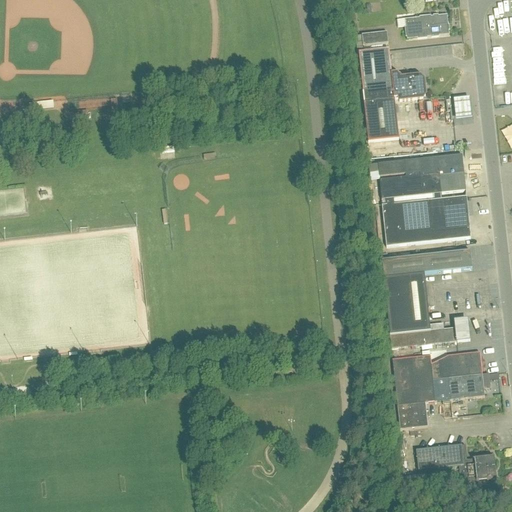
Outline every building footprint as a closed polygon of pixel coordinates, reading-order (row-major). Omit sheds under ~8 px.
[(407,41),(449,37),(447,17),(405,21),(407,41)] [(363,49),(388,46),(387,35),(362,37),(363,49)] [(396,77),(392,78),(389,52),(359,55),(368,144),(398,141),(394,101),(399,101),(399,104),(422,101),(425,97),(424,83),(420,80),(400,82),(400,80),(396,77)] [(468,97),(452,99),(455,120),(470,118),(468,97)] [(428,203),(442,202),(441,196),(465,194),(461,158),(378,167),(379,180),(405,177),(405,180),(380,183),(382,209),(428,204),(428,203)] [(432,235),(469,231),(466,200),(442,202),(428,203),(428,204),(432,235)] [(470,241),(469,231),(432,235),(428,204),(382,209),(381,209),(386,250),(470,241)] [(470,254),(382,264),(383,280),(391,350),(431,346),(454,344),(456,344),(459,344),(469,343),(467,322),(457,323),(454,323),(454,330),(454,331),(441,332),(440,326),(429,327),(424,277),(472,272),(470,254)] [(430,358),(392,362),(395,386),(482,377),(480,355),(447,359),(431,367),(430,360),(430,358)] [(501,390),(501,375),(487,375),(488,391),(501,390)] [(397,408),(425,405),(442,403),(443,406),(449,405),(449,403),(484,399),(482,377),(395,386),(397,408)] [(425,405),(397,408),(399,432),(427,429),(425,405)] [(458,468),(467,462),(465,447),(416,453),(418,473),(458,468)] [(467,462),(458,468),(460,485),(496,481),(493,459),(467,462)] [(404,479),(406,499),(429,497),(426,477),(404,479)]
